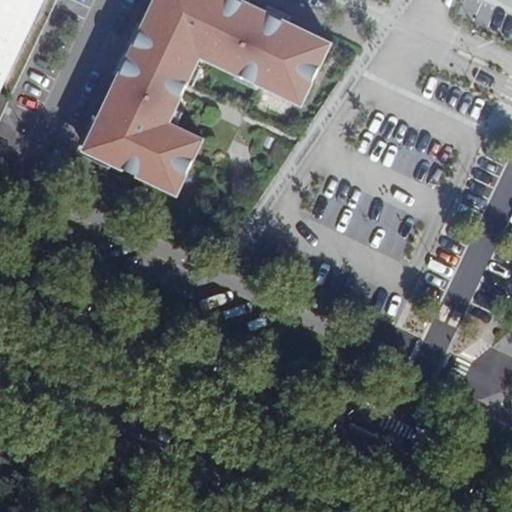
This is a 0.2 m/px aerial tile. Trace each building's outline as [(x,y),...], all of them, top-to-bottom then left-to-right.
[(0,0),(0,77),(2,83),(25,35),(19,19),(28,0),(0,0)] [(332,44),(240,0),(157,0),(85,149),(170,190),(178,173),(185,176),(203,139),(169,123),(201,55),(293,100),(304,79),(312,83),(332,44)] [(302,104),(312,83),(304,79),(293,100),(302,104)] [(424,179),(442,143),(433,139),(414,175),(424,179)] [(185,176),(178,173),(170,190),(177,193),(185,176)]
